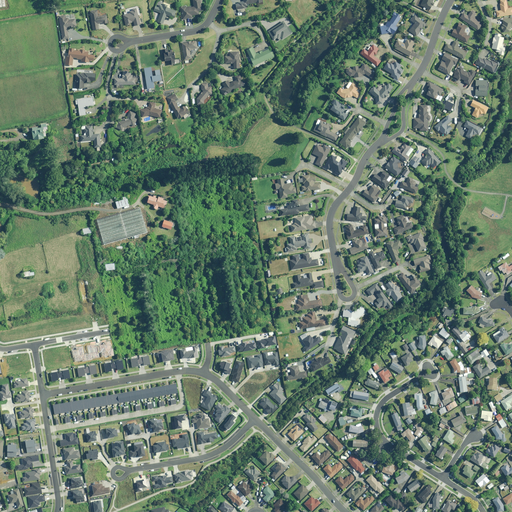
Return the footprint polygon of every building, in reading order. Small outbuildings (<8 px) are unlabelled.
[(190,6),(185,7),(185,5),(181,6),(181,7),(182,19),(193,17),(192,15),(199,14),(199,11),(203,11),(203,5),(202,6),(201,0),(193,0),(194,7),(190,7),(190,6)] [(243,0),(243,1),(238,2),(239,3),(236,4),(237,13),(243,12),(243,9),(245,8),(245,6),(247,6),(247,4),(256,3),(256,4),(263,2),(262,0),(243,0)] [(422,0),(420,5),(424,7),(423,8),(425,9),(429,10),(431,5),(432,5),(433,3),(432,2),(432,0),(422,0)] [(495,11),(496,17),(511,14),(511,6),(507,8),(505,0),(499,0),(500,3),(498,3),(500,10),(495,11)] [(169,5),(163,4),(163,6),(159,4),(159,6),(156,5),(154,11),(161,13),(158,22),(164,24),(167,15),(175,18),(178,10),(168,7),(169,5)] [(141,24),(137,8),(133,9),(133,10),(130,11),(130,13),(123,15),(126,25),(132,24),(133,27),(141,24)] [(100,14),(99,9),(90,11),(94,30),(99,29),(99,24),(105,23),(105,24),(108,23),(106,12),(100,14)] [(462,13),(459,18),(477,30),(481,23),(474,18),(475,17),(473,16),(474,14),(474,13),(475,13),(475,12),(474,12),(474,11),(473,10),(472,10),(471,10),(470,10),(470,11),(469,11),(467,15),(462,13)] [(386,25),(381,26),(382,34),(391,33),(394,34),(399,26),(397,24),(402,15),(394,11),(392,15),(393,16),(390,21),(389,20),(386,25)] [(68,28),(77,27),(75,14),(59,16),(63,39),(69,38),(68,28)] [(428,24),(416,14),(411,19),(416,23),(409,30),(417,36),(428,24)] [(511,18),(501,19),(502,24),(501,24),(501,26),(500,26),(501,29),(502,29),(503,32),(509,31),(509,28),(511,25),(511,24),(511,18)] [(284,20),(267,30),(273,40),(277,38),(279,41),(293,33),(289,27),(284,20)] [(453,29),(450,34),(466,42),(469,36),(465,34),(466,33),(463,32),(466,26),(458,22),(454,29),(453,29)] [(491,43),(492,43),(491,48),(499,50),(498,54),(503,54),(504,47),(501,47),(502,37),(499,37),(500,35),(494,34),(493,37),(492,37),(491,43)] [(394,48),(395,48),(410,57),(415,49),(413,48),(415,43),(413,42),(414,40),(411,38),(410,40),(408,38),(405,44),(398,40),(394,48)] [(445,43),(443,49),(463,59),(466,52),(458,48),(458,47),(457,46),(458,43),(458,42),(457,42),(457,41),(456,41),(456,40),(455,40),(454,40),(454,41),(453,41),(451,46),(445,43)] [(184,60),(185,60),(185,63),(189,63),(188,59),(191,58),(190,51),(192,49),(197,48),(196,41),(192,42),(192,41),(187,41),(187,42),(182,43),(184,60)] [(364,48),(360,54),(378,66),(382,61),(374,56),(375,54),(376,54),(378,52),(377,52),(379,48),(374,45),(372,47),(371,46),(369,50),(368,51),(364,48)] [(253,47),(247,50),(254,66),(273,57),(269,48),(256,53),(253,47)] [(88,52),(88,50),(85,50),(83,50),(83,51),(74,50),(74,48),(72,48),(72,50),(70,50),(69,51),(68,54),(69,54),(69,56),(67,56),(66,64),(73,65),(74,58),(77,58),(77,59),(82,60),(82,61),(90,62),(90,60),(94,61),(95,55),(92,54),(92,53),(88,52)] [(176,59),(176,54),(175,51),(173,51),(173,50),(171,50),(171,51),(169,52),(168,49),(166,49),(166,52),(165,53),(166,61),(171,60),(171,64),(175,64),(175,59),(176,59)] [(240,68),(240,51),(229,52),(229,56),(225,56),(225,63),(234,63),(234,68),(240,68)] [(441,61),(437,69),(447,74),(453,63),(455,64),(457,60),(450,56),(450,55),(444,52),(440,59),(444,61),(443,63),(441,61)] [(482,70),(483,67),(494,73),(497,67),(495,66),(497,63),(490,60),(490,61),(483,58),(482,59),(478,57),(474,63),(480,66),(479,69),(482,70)] [(387,62),(383,69),(392,74),(391,76),(394,78),(393,80),(397,82),(404,69),(401,68),(402,65),(396,62),(394,65),(391,63),(391,64),(387,62)] [(370,67),(364,63),(361,68),(359,68),(359,66),(354,66),(354,69),(353,70),(351,68),(350,68),(349,68),(348,68),(348,69),(347,69),(347,70),(346,70),(346,71),(346,72),(346,73),(350,76),(354,76),(354,78),(363,76),(363,75),(365,74),(371,78),(375,72),(369,68),(370,67)] [(160,81),(161,83),(164,83),(164,80),(162,81),(160,69),(155,70),(156,75),(153,76),(152,67),(144,68),(147,89),(155,88),(154,82),(156,82),(156,84),(159,83),(159,81),(160,81)] [(454,73),(453,76),(456,78),(456,79),(459,81),(460,79),(463,81),(462,82),(468,85),(475,71),(471,69),(469,72),(467,71),(466,72),(462,70),(463,69),(459,67),(458,69),(456,68),(453,72),(454,73)] [(93,70),(76,69),(75,87),(84,88),(84,82),(91,83),(91,80),(95,81),(96,73),(93,73),(93,70)] [(132,75),(132,72),(123,72),(123,75),(122,75),(122,79),(115,78),(115,84),(117,84),(117,87),(124,87),(124,85),(136,85),(136,77),(133,77),(133,75),(132,75)] [(236,80),(230,83),(228,80),(222,83),(225,87),(221,90),(224,96),(235,89),(246,85),(244,80),(243,81),(240,74),(235,76),(236,80)] [(477,86),(477,87),(475,87),(475,89),(474,89),(474,96),(486,96),(486,80),(474,79),(474,86),(477,86)] [(359,87),(350,81),(346,87),(348,88),(344,89),(340,87),(337,93),(340,95),(340,96),(345,98),(352,97),(353,95),(357,98),(361,92),(357,90),(359,87)] [(442,89),(428,82),(425,88),(427,89),(424,94),(434,99),(437,94),(439,95),(442,89)] [(204,91),(197,99),(197,105),(205,104),(205,100),(210,95),(213,95),(213,86),(208,86),(208,83),(201,83),(201,91),(204,91)] [(369,91),(376,97),(376,104),(386,104),(386,98),(389,94),(388,93),(389,92),(390,93),(391,91),(391,90),(394,87),(389,83),(387,85),(386,84),(380,91),(374,86),(369,91)] [(175,93),(166,97),(172,110),(173,109),(177,118),(178,118),(179,119),(187,116),(186,115),(190,113),(187,104),(179,108),(176,102),(177,101),(176,100),(178,99),(175,93)] [(93,96),(91,96),(90,94),(84,95),(84,97),(75,99),(76,105),(78,105),(80,116),(87,115),(85,107),(95,105),(93,96)] [(347,108),(334,99),(332,103),(334,105),(331,109),(340,115),(339,116),(344,120),(348,115),(344,112),(347,108)] [(452,104),(445,100),(442,107),(449,111),(452,104)] [(488,107),(472,100),(470,105),(474,108),(471,116),(476,118),(478,115),(482,113),(484,114),(488,107)] [(146,106),(147,108),(140,110),(142,118),(150,116),(161,118),(163,110),(155,108),(156,103),(150,102),(149,106),(146,106)] [(417,118),(413,118),(413,128),(419,128),(419,130),(427,130),(427,120),(428,120),(429,120),(429,119),(430,119),(430,118),(430,117),(429,117),(429,116),(429,115),(428,115),(428,112),(426,112),(427,105),(419,105),(419,109),(418,109),(418,114),(417,118)] [(130,110),(129,111),(128,111),(127,114),(128,114),(126,119),(117,122),(115,127),(122,131),(123,127),(128,126),(129,127),(134,126),(135,126),(138,119),(135,118),(136,113),(130,110)] [(447,115),(433,127),(437,131),(439,130),(443,135),(443,134),(445,136),(449,132),(449,131),(451,129),(449,125),(448,126),(446,124),(451,120),(447,115)] [(349,126),(345,132),(346,133),(340,143),(347,148),(348,147),(349,147),(350,147),(351,147),(351,146),(351,145),(352,145),(352,144),(351,144),(351,143),(352,141),(357,132),(358,133),(360,131),(361,131),(362,131),(362,130),(363,130),(363,129),(363,128),(363,127),(366,122),(358,117),(351,127),(349,126)] [(333,126),(319,119),(316,125),(314,131),(326,137),(327,136),(336,141),(338,135),(330,131),(333,126)] [(481,128),(466,121),(463,126),(468,128),(465,136),(470,139),(472,136),(476,134),(478,135),(481,128)] [(47,124),(41,124),(41,127),(38,128),(38,127),(32,128),(34,140),(45,139),(44,137),(45,137),(44,127),(47,127),(47,124)] [(93,125),(85,126),(81,126),(82,129),(84,129),(84,135),(81,135),(81,138),(79,138),(80,142),(95,141),(95,148),(97,148),(97,151),(100,150),(100,148),(101,147),(100,134),(93,134),(93,132),(94,132),(94,129),(93,129),(93,125)] [(394,146),(390,151),(405,162),(408,157),(405,154),(410,147),(404,142),(402,146),(401,145),(399,148),(400,148),(399,149),(394,146)] [(322,167),(331,147),(324,144),(323,147),(316,144),(312,153),(319,156),(315,164),(322,167)] [(440,162),(428,148),(423,153),(425,155),(423,157),(424,158),(420,162),(424,167),(427,164),(428,165),(430,164),(431,165),(433,163),(435,166),(440,162)] [(331,153),(324,166),(330,169),(330,168),(341,174),(343,171),(342,170),(343,169),(344,169),(346,167),(345,166),(348,161),(338,155),(337,157),(331,153)] [(392,156),(384,167),(397,176),(400,170),(396,167),(396,164),(398,160),(392,156)] [(418,165),(411,159),(408,164),(414,169),(418,165)] [(374,173),(370,179),(384,188),(389,182),(388,181),(391,177),(382,171),(379,175),(380,175),(379,177),(374,173)] [(310,175),(303,175),(303,178),(299,178),(299,182),(303,182),(303,183),(304,183),(304,186),(302,186),(302,191),(306,191),(311,191),(311,189),(320,189),(320,183),(315,183),(315,181),(315,177),(310,177),(310,175)] [(400,181),(398,187),(415,193),(418,185),(415,184),(416,182),(412,181),(413,178),(408,176),(405,183),(400,181)] [(285,184),(284,178),(277,179),(278,183),(276,183),(277,190),(279,189),(281,198),(288,197),(288,194),(297,193),(296,187),(293,188),(293,183),(285,184)] [(364,189),(361,194),(373,202),(376,197),(374,196),(378,190),(372,185),(367,191),(364,189)] [(164,199),(159,197),(154,195),(154,197),(150,196),(148,203),(154,205),(153,208),(157,210),(158,207),(165,209),(168,202),(164,200),(164,199)] [(394,199),(393,206),(405,208),(405,206),(407,206),(408,202),(412,203),(413,198),(400,195),(399,200),(394,199)] [(128,198),(116,201),(118,208),(130,205),(128,198)] [(298,199),(293,200),(294,202),(289,203),(289,205),(287,205),(287,208),(280,209),(281,216),(300,213),(300,211),(309,210),(308,204),(299,205),(298,199)] [(105,244),(134,236),(135,238),(139,237),(138,235),(148,232),(140,207),(98,219),(105,244)] [(346,214),(345,219),(365,221),(366,216),(361,216),(361,212),(359,212),(359,207),(353,207),(353,211),(351,210),(350,214),(346,214)] [(312,215),(310,215),(310,214),(303,215),(303,216),(295,217),(296,223),(294,223),(295,224),(291,225),(293,232),(313,229),(313,228),(318,227),(316,220),(313,221),(312,215)] [(393,229),(395,234),(412,227),(410,221),(407,222),(403,214),(396,217),(398,221),(396,222),(397,224),(398,224),(399,226),(393,229)] [(375,228),(375,236),(387,236),(387,226),(383,226),(383,223),(386,223),(385,215),(377,216),(377,218),(373,219),(373,224),(377,224),(378,228),(375,228)] [(175,223),(165,220),(162,227),(172,229),(172,227),(174,227),(175,223)] [(351,224),(343,226),(347,240),(368,234),(365,225),(358,227),(359,229),(353,231),(351,224)] [(411,235),(405,238),(407,242),(408,241),(409,244),(412,242),(413,245),(414,245),(417,251),(423,249),(424,250),(427,249),(422,240),(424,240),(420,232),(411,236),(411,235)] [(295,236),(290,236),(291,243),(287,244),(288,247),(285,247),(286,252),(294,251),(294,250),(297,250),(297,247),(304,246),(305,249),(312,248),(311,243),(313,242),(313,238),(310,238),(309,234),(302,235),(303,240),(302,240),(302,236),(297,237),(297,241),(296,241),(295,236)] [(353,247),(348,249),(350,254),(367,248),(365,240),(361,242),(360,239),(356,240),(356,239),(351,241),(353,247)] [(390,241),(385,243),(393,263),(399,261),(397,255),(398,255),(395,250),(401,247),(398,240),(391,243),(390,241)] [(372,251),(367,253),(375,270),(381,267),(378,261),(379,260),(380,261),(382,260),(381,259),(385,258),(382,251),(380,252),(379,251),(375,253),(375,254),(374,255),(372,251)] [(299,254),(293,255),(293,259),(289,260),(291,270),(320,266),(318,258),(312,259),(312,257),(310,257),(309,252),(303,253),(304,258),(300,259),(299,254)] [(429,255),(412,260),(414,265),(419,264),(419,266),(417,266),(419,273),(430,270),(428,264),(430,263),(429,260),(430,260),(429,255)] [(373,273),(366,256),(359,258),(360,262),(358,263),(358,264),(357,264),(358,268),(356,268),(358,273),(365,270),(366,275),(373,273)] [(505,262),(497,267),(499,271),(500,270),(502,273),(504,272),(506,275),(511,271),(510,270),(511,268),(511,263),(508,266),(505,262)] [(481,269),(476,273),(488,291),(492,288),(488,283),(496,278),(491,271),(485,275),(481,269)] [(402,272),(397,276),(410,294),(416,289),(415,288),(420,284),(415,277),(409,281),(402,272)] [(308,277),(307,277),(307,274),(303,275),(304,277),(301,278),(300,275),(295,275),(296,282),(293,283),(294,288),(312,285),(313,288),(325,286),(324,280),(314,282),(314,279),(312,279),(311,273),(307,273),(308,277)] [(390,280),(385,284),(388,288),(384,292),(388,297),(390,295),(396,303),(403,298),(399,293),(400,292),(398,290),(399,289),(396,285),(394,286),(390,280)] [(366,290),(370,296),(373,293),(372,292),(374,292),(378,297),(376,299),(377,301),(373,303),(376,307),(380,305),(382,308),(386,305),(388,309),(392,306),(376,283),(366,290)] [(470,285),(465,290),(472,298),(479,299),(481,292),(476,291),(470,285)] [(308,294),(299,295),(300,299),(298,299),(299,304),(296,304),(296,309),(294,310),(294,312),(323,308),(322,299),(310,301),(309,297),(308,294)] [(472,307),(462,307),(462,313),(472,314),(479,311),(476,305),(472,307)] [(353,310),(344,310),(344,317),(348,317),(348,325),(351,325),(352,326),(357,326),(357,327),(361,327),(361,324),(358,324),(358,317),(367,312),(363,306),(353,313),(353,310)] [(449,310),(442,307),(440,311),(442,312),(440,315),(444,317),(445,315),(450,317),(453,309),(451,308),(449,310)] [(307,316),(303,317),(303,316),(301,317),(302,320),(303,320),(303,321),(299,322),(300,329),(301,329),(307,328),(307,331),(316,330),(316,327),(318,326),(318,327),(327,326),(326,319),(317,320),(316,319),(317,319),(317,316),(315,316),(315,311),(310,312),(310,313),(307,314),(307,316)] [(487,320),(480,316),(477,322),(479,323),(478,326),(483,328),(484,326),(486,326),(493,326),(493,322),(491,322),(491,319),(487,320)] [(346,354),(356,332),(343,325),(340,333),(341,333),(334,348),(346,354)] [(491,334),(497,343),(508,336),(502,326),(497,330),(498,330),(491,334)] [(441,327),(438,333),(446,339),(448,336),(449,335),(445,332),(446,331),(441,327)] [(454,328),(451,331),(458,339),(459,338),(463,342),(470,336),(466,332),(465,333),(462,330),(459,333),(454,328)] [(313,337),(312,338),(310,335),(302,340),(306,346),(303,348),(306,352),(309,350),(317,345),(322,342),(319,336),(314,339),(313,337)] [(425,346),(424,335),(417,335),(418,342),(416,346),(423,350),(425,346)] [(442,342),(432,335),(427,343),(431,346),(431,344),(437,348),(442,342)] [(261,341),(257,341),(259,348),(264,347),(264,346),(276,344),(275,337),(261,339),(261,341)] [(411,341),(407,344),(412,351),(416,348),(411,341)] [(242,345),(237,346),(238,352),(242,351),(243,351),(253,349),(252,349),(256,348),(255,342),(247,344),(247,343),(242,344),(242,345)] [(503,343),(499,345),(505,355),(511,350),(511,345),(511,343),(508,345),(507,343),(504,345),(503,343)] [(452,356),(446,345),(441,348),(442,350),(439,352),(441,355),(443,354),(447,360),(452,356)] [(186,349),(180,350),(182,358),(188,357),(188,359),(198,357),(196,349),(197,349),(197,346),(193,347),(194,351),(186,352),(186,349)] [(220,350),(219,350),(219,355),(222,354),(222,356),(231,355),(230,353),(235,352),(234,346),(223,349),(223,346),(219,347),(220,350)] [(475,349),(464,356),(470,364),(482,356),(483,357),(489,353),(485,348),(479,352),(480,354),(479,355),(475,349)] [(172,350),(155,353),(157,362),(174,359),(172,350)] [(278,352),(273,353),(273,352),(268,353),(268,352),(264,352),(266,363),(266,366),(272,364),(272,363),(274,363),(274,364),(275,363),(275,366),(280,365),(278,352)] [(413,357),(411,352),(402,358),(407,366),(410,364),(409,363),(413,360),(411,358),(413,357)] [(263,363),(262,354),(252,356),(252,358),(251,358),(251,357),(247,357),(249,369),(255,368),(255,366),(257,366),(257,368),(264,367),(263,363)] [(149,356),(131,359),(132,368),(139,366),(139,365),(143,364),(144,365),(150,364),(149,356)] [(311,368),(313,372),(332,362),(329,356),(324,358),(324,357),(322,358),(321,357),(318,359),(317,358),(314,360),(314,361),(312,362),(313,363),(310,364),(312,367),(311,368)] [(457,363),(454,359),(448,362),(452,368),(452,372),(459,372),(459,370),(462,370),(463,365),(460,361),(457,363)] [(122,360),(104,364),(106,372),(112,371),(112,369),(117,368),(117,370),(123,369),(122,360)] [(245,363),(237,360),(232,374),(234,375),(232,380),(239,382),(241,376),(241,375),(245,363)] [(393,361),(390,368),(401,374),(404,368),(393,361)] [(223,372),(230,374),(231,369),(229,368),(230,364),(224,362),(223,363),(221,362),(220,365),(221,365),(220,368),(224,370),(223,372)] [(477,363),(471,367),(479,379),(490,371),(487,366),(481,369),(481,368),(482,367),(480,365),(479,366),(477,363)] [(95,365),(78,368),(79,377),(86,375),(85,374),(90,373),(91,374),(97,373),(95,365)] [(298,365),(290,367),(291,375),(286,376),(287,381),(308,378),(307,371),(299,372),(298,365)] [(378,377),(371,367),(367,370),(370,375),(372,373),(376,378),(378,377)] [(387,367),(379,373),(385,383),(390,380),(389,378),(392,375),(387,367)] [(68,370),(51,373),(52,381),(59,380),(59,378),(63,377),(64,379),(70,378),(68,370)] [(465,376),(457,377),(459,392),(466,392),(465,376)] [(495,390),(496,377),(488,377),(487,385),(486,385),(486,389),(495,390)] [(14,388),(28,385),(27,378),(21,379),(21,381),(15,382),(16,384),(13,384),(14,388)] [(366,381),(365,384),(378,389),(380,383),(369,379),(368,382),(366,381)] [(287,399),(282,394),(284,392),(283,390),(284,389),(279,385),(278,386),(276,383),(272,387),(274,390),(270,394),(273,398),(274,397),(281,404),(287,399)] [(338,383),(326,390),(329,396),(341,389),(338,383)] [(0,391),(0,393),(1,401),(4,400),(4,398),(11,397),(10,392),(8,384),(2,385),(3,388),(2,388),(2,391),(0,391)] [(442,393),(444,400),(455,396),(452,388),(450,389),(449,388),(444,390),(445,392),(442,393)] [(28,393),(28,390),(22,391),(22,394),(17,395),(17,397),(16,398),(17,402),(24,401),(30,400),(29,396),(30,396),(29,392),(28,393)] [(200,406),(210,411),(217,397),(214,395),(213,396),(211,395),(212,393),(205,390),(202,395),(207,397),(204,403),(202,402),(200,406)] [(430,397),(432,396),(430,404),(437,405),(439,395),(437,390),(429,393),(430,397)] [(370,393),(351,391),(350,397),(369,400),(370,393)] [(125,402),(131,401),(130,392),(123,393),(125,402)] [(423,404),(422,393),(415,393),(415,400),(417,400),(417,406),(419,410),(424,409),(423,404)] [(499,393),(493,397),(496,402),(502,399),(499,393)] [(466,394),(458,398),(461,404),(469,399),(466,394)] [(511,400),(511,394),(500,401),(505,410),(511,407),(509,403),(511,400)] [(261,399),(258,402),(270,414),(272,412),(273,413),(279,407),(276,404),(275,405),(270,400),(267,397),(266,398),(265,397),(262,400),(261,399)] [(328,402),(321,400),(319,407),(324,409),(324,410),(327,411),(327,410),(330,411),(331,409),(336,411),(339,403),(329,400),(328,402)] [(415,401),(403,402),(405,416),(416,415),(415,401)] [(455,401),(446,406),(448,411),(458,406),(455,401)] [(215,419),(219,423),(231,410),(226,406),(224,408),(218,403),(215,407),(218,409),(216,411),(217,413),(215,415),(217,417),(215,419)] [(351,411),(351,416),(362,418),(364,409),(359,408),(359,410),(356,409),(356,407),(352,406),(352,407),(350,407),(349,411),(351,411)] [(469,406),(464,406),(465,416),(470,415),(470,414),(477,413),(476,406),(470,407),(469,406)] [(19,414),(20,418),(28,417),(28,418),(33,417),(33,412),(34,412),(33,409),(32,409),(32,407),(25,408),(26,411),(21,412),(22,413),(19,414)] [(491,411),(480,410),(480,418),(483,418),(483,420),(491,421),(491,411)] [(461,416),(451,420),(455,428),(467,422),(462,411),(459,413),(461,416)] [(7,413),(4,414),(5,423),(8,423),(8,426),(10,426),(10,429),(16,428),(14,420),(16,419),(15,414),(8,415),(7,413)] [(205,419),(204,413),(199,414),(199,416),(194,417),(194,419),(192,419),(193,423),(197,422),(198,429),(210,427),(208,418),(205,419)] [(398,413),(392,415),(398,432),(404,430),(398,413)] [(232,414),(223,425),(225,426),(224,426),(228,430),(234,422),(233,421),(236,417),(232,414)] [(307,414),(303,418),(308,423),(307,424),(314,432),(318,428),(317,426),(318,426),(315,423),(317,421),(312,416),(311,417),(307,414)] [(328,420),(322,414),(319,418),(324,424),(328,420)] [(186,420),(185,415),(174,416),(176,429),(182,428),(181,421),(186,420)] [(36,422),(35,419),(26,420),(26,423),(24,424),(24,426),(21,426),(22,430),(26,430),(30,430),(30,431),(35,430),(34,422),(36,422)] [(156,419),(149,420),(150,428),(153,428),(154,432),(159,431),(159,430),(163,429),(162,423),(157,424),(156,419)] [(133,422),(126,427),(131,434),(135,432),(136,433),(138,432),(139,434),(142,432),(138,425),(136,426),(133,422)] [(421,422),(415,425),(417,430),(415,434),(420,437),(425,429),(421,422)] [(356,426),(350,425),(350,432),(360,433),(364,431),(361,423),(356,425),(356,426)] [(293,428),(291,430),(291,431),(288,434),(295,441),(304,432),(298,425),(294,429),(293,428)] [(496,425),(490,429),(495,436),(495,440),(500,440),(500,441),(501,442),(504,442),(505,441),(505,438),(504,437),(504,434),(501,434),(501,433),(496,425)] [(106,433),(107,438),(119,436),(118,430),(116,430),(115,428),(112,429),(111,427),(104,429),(105,433),(106,433)] [(411,430),(409,428),(402,434),(404,438),(407,436),(411,442),(416,438),(413,434),(414,433),(412,430),(411,430)] [(454,432),(450,429),(443,439),(452,445),(455,441),(453,439),(455,435),(453,434),(454,432)] [(90,433),(87,434),(88,441),(97,440),(96,432),(90,432),(90,433)] [(203,432),(196,433),(198,444),(214,441),(213,439),(217,438),(216,433),(204,435),(203,432)] [(60,440),(61,446),(79,444),(78,438),(74,438),(73,433),(65,434),(66,440),(60,440)] [(330,433),(326,438),(329,441),(328,442),(338,451),(344,446),(338,440),(338,439),(335,436),(334,437),(330,433)] [(181,438),(172,440),(174,447),(177,446),(177,449),(190,447),(187,434),(182,435),(183,438),(181,438)] [(418,441),(427,453),(432,449),(431,447),(432,447),(428,441),(430,440),(426,435),(418,441)] [(432,437),(434,438),(433,440),(434,441),(431,445),(435,447),(440,439),(436,436),(434,435),(432,437)] [(300,448),(304,452),(317,439),(314,436),(312,439),(309,436),(302,442),(304,444),(300,448)] [(35,443),(34,440),(26,441),(27,453),(36,452),(35,446),(38,446),(37,443),(35,443)] [(369,440),(354,440),(354,446),(364,447),(364,448),(368,449),(369,440)] [(115,449),(112,449),(113,457),(120,456),(120,455),(125,454),(123,442),(118,443),(118,447),(115,447),(115,449)] [(154,445),(155,452),(169,450),(168,444),(165,445),(165,442),(157,443),(158,445),(154,445)] [(19,448),(17,448),(17,445),(16,445),(16,443),(8,443),(7,456),(16,457),(17,451),(19,451),(19,448)] [(130,451),(131,457),(137,456),(137,457),(145,456),(143,444),(134,445),(134,450),(130,451)] [(489,449),(487,448),(484,452),(493,457),(499,447),(494,444),(493,446),(491,445),(489,449)] [(449,450),(442,446),(436,455),(442,460),(449,450)] [(74,447),(63,448),(64,454),(65,454),(66,460),(77,459),(77,458),(80,457),(80,450),(75,451),(74,447)] [(358,448),(354,452),(358,456),(362,452),(358,448)] [(86,455),(87,459),(92,458),(93,460),(98,459),(97,456),(98,456),(97,449),(93,450),(94,451),(88,452),(89,454),(86,455)] [(275,458),(276,457),(272,452),(270,454),(267,450),(260,457),(267,465),(272,461),(273,462),(276,459),(275,458)] [(317,452),(312,457),(320,465),(331,455),(330,454),(331,453),(329,450),(326,453),(325,452),(320,456),(317,452)] [(473,453),(469,459),(478,465),(481,460),(480,460),(483,456),(477,452),(475,455),(473,453)] [(353,454),(347,460),(351,464),(351,465),(357,471),(358,470),(362,473),(365,469),(362,466),(364,465),(353,454)] [(39,455),(22,458),(23,464),(16,465),(17,470),(28,469),(28,467),(33,466),(32,461),(40,460),(39,455)] [(73,461),(67,461),(68,466),(65,466),(66,474),(84,471),(83,467),(81,468),(81,464),(73,465),(73,461)] [(271,475),(276,480),(287,468),(280,461),(274,467),(276,469),(271,475)] [(329,464),(323,469),(332,478),(344,466),(340,462),(338,464),(337,463),(332,467),(329,464)] [(488,465),(483,462),(482,463),(481,462),(479,465),(486,470),(488,467),(487,467),(488,465)] [(387,467),(384,466),(382,472),(394,476),(396,470),(394,469),(395,465),(388,463),(387,467)] [(471,467),(465,464),(461,469),(463,471),(462,473),(469,478),(473,473),(469,470),(471,467)] [(506,464),(500,468),(505,477),(511,473),(506,464)] [(22,474),(24,482),(40,479),(39,474),(41,474),(40,468),(34,469),(34,471),(25,472),(26,473),(22,474)] [(255,468),(253,471),(250,468),(246,472),(254,481),(259,476),(258,476),(262,471),(259,468),(257,469),(255,468)] [(402,476),(396,478),(399,484),(406,481),(411,477),(403,469),(399,473),(402,476)] [(183,474),(174,475),(175,480),(176,480),(177,483),(181,482),(181,481),(191,480),(191,476),(193,476),(192,471),(183,472),(183,474)] [(389,479),(381,472),(378,476),(386,482),(389,479)] [(341,476),(335,481),(344,490),(355,479),(353,477),(354,476),(352,474),(350,476),(349,475),(344,480),(341,476)] [(372,474),(366,480),(371,484),(370,485),(376,491),(377,490),(380,493),(384,489),(381,486),(383,485),(372,474)] [(479,487),(482,485),(483,486),(489,481),(487,479),(482,474),(474,481),(479,487)] [(166,475),(152,477),(153,481),(157,481),(158,484),(153,485),(154,488),(167,487),(166,483),(173,482),(172,477),(167,478),(166,475)] [(282,483),(289,490),(298,481),(294,476),(291,479),(287,475),(281,480),(283,483),(282,483)] [(75,477),(69,477),(71,489),(80,488),(79,487),(83,486),(82,477),(75,478),(75,477)] [(147,487),(146,479),(139,480),(140,482),(136,483),(138,492),(142,491),(142,487),(147,487)] [(422,485),(418,479),(408,487),(412,493),(422,485)] [(248,483),(250,482),(248,480),(245,482),(244,481),(244,482),(243,480),(240,483),(241,484),(238,486),(246,496),(250,492),(250,491),(253,489),(249,484),(248,483)] [(40,488),(39,482),(32,483),(32,486),(24,487),(26,495),(42,493),(41,488),(40,488)] [(102,484),(92,485),(93,494),(110,492),(110,488),(105,488),(104,486),(102,486),(102,484)] [(310,491),(303,484),(294,493),(301,500),(310,491)] [(276,494),(268,486),(262,491),(267,496),(264,499),(267,502),(276,494)] [(355,491),(352,488),(346,494),(350,498),(350,497),(354,501),(366,490),(363,487),(360,489),(359,488),(355,491)] [(427,499),(433,492),(428,487),(418,497),(425,503),(428,500),(427,499)] [(13,491),(14,493),(12,494),(11,491),(8,492),(9,495),(8,495),(11,504),(17,502),(18,507),(24,505),(19,489),(13,491)] [(78,489),(71,490),(72,496),(74,496),(75,498),(76,498),(77,503),(85,502),(84,493),(83,493),(82,491),(78,491),(78,489)] [(240,507),(244,502),(243,501),(246,498),(241,492),(237,495),(236,496),(231,490),(227,494),(233,500),(232,500),(234,503),(235,502),(240,507)] [(443,496),(437,492),(433,499),(433,509),(440,509),(440,500),(443,496)] [(511,494),(511,493),(502,499),(506,505),(510,502),(510,503),(511,501),(511,494)] [(28,496),(29,507),(39,506),(38,505),(40,505),(40,501),(45,501),(45,495),(28,496)] [(313,498),(312,496),(305,503),(312,511),(322,502),(317,498),(316,499),(314,497),(313,498)] [(364,500),(362,498),(356,503),(359,507),(360,506),(363,510),(375,500),(372,496),(370,498),(368,497),(364,500)] [(388,496),(384,500),(389,506),(390,505),(392,508),(394,506),(397,510),(400,508),(403,510),(406,507),(399,499),(396,501),(391,496),(390,497),(388,496)] [(497,497),(491,500),(496,507),(496,511),(502,511),(502,505),(497,497)] [(280,511),(288,505),(281,498),(273,505),(276,508),(274,510),(275,511),(280,511)] [(458,505),(448,500),(443,511),(444,511),(449,511),(452,509),(455,510),(458,505)] [(100,501),(93,502),(94,511),(100,511),(102,511),(100,501)] [(231,511),(234,507),(224,501),(220,508),(224,510),(222,511),(230,511),(231,511)]
